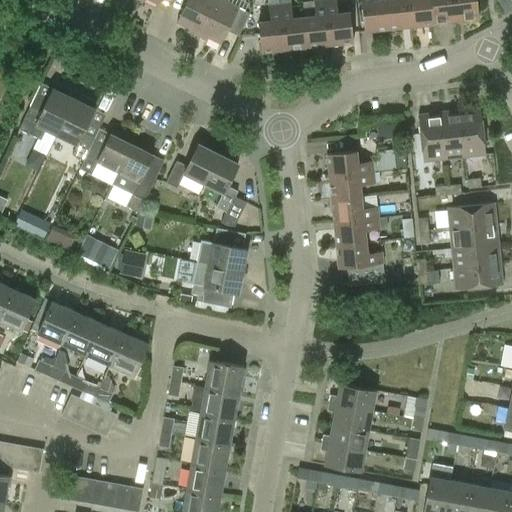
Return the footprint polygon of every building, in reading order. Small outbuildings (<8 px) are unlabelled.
[(188,32),(198,36),(215,0),(187,0),(176,22),(189,29),(188,32)] [(249,14),(221,0),(215,0),(198,36),(206,40),(207,38),(220,44),(227,31),(238,36),(249,14)] [(267,0),(268,7),(269,21),(257,22),(261,52),(284,50),(279,5),(278,0),(267,0)] [(279,0),(280,5),(279,5),(284,50),(306,47),(303,17),(292,19),(289,0),(279,0)] [(326,0),(324,1),(329,45),(352,42),(349,13),(337,14),(335,0),(326,0)] [(360,0),(364,32),(387,29),(383,0),(378,0),(372,1),(372,0),(360,0)] [(383,0),(387,29),(409,27),(405,0),(383,0)] [(405,0),(409,27),(432,24),(429,0),(405,0)] [(429,0),(432,24),(455,22),(452,0),(429,0)] [(452,0),(455,22),(478,19),(476,0),(452,0)] [(314,16),(303,17),(306,47),(329,45),(324,1),(313,2),(314,16)] [(60,85),(55,90),(52,89),(41,112),(29,107),(19,127),(41,139),(46,128),(56,134),(73,99),(70,97),(71,89),(60,85)] [(77,101),(73,99),(56,134),(76,144),(71,154),(82,160),(94,138),(83,133),(94,109),(91,108),(92,100),(82,94),(77,101)] [(480,108),(459,110),(464,157),(485,155),(480,108)] [(444,160),(464,157),(459,110),(438,113),(444,160)] [(423,162),(444,160),(438,113),(417,115),(423,162)] [(401,122),(389,123),(391,137),(403,136),(401,122)] [(79,169),(111,185),(131,145),(110,135),(101,153),(89,148),(79,169)] [(198,195),(204,184),(218,155),(198,144),(187,167),(176,161),(165,183),(176,188),(178,185),(198,195)] [(138,212),(144,201),(154,179),(143,174),(152,155),(131,145),(111,185),(132,195),(126,207),(138,212)] [(24,164),(38,170),(44,155),(31,149),(24,164)] [(326,154),(328,177),(373,172),(372,161),(357,163),(356,151),(326,154)] [(403,151),(392,152),(394,170),(405,169),(403,151)] [(218,155),(204,184),(222,193),(215,208),(226,213),(221,223),(226,226),(234,227),(246,204),(234,198),(237,192),(226,186),(237,164),(218,155)] [(379,172),(373,172),(328,177),(331,200),(360,197),(359,186),(374,184),(374,182),(380,182),(379,172)] [(467,179),(468,189),(481,188),(480,177),(467,179)] [(460,184),(447,185),(448,195),(460,194),(460,184)] [(447,185),(444,186),(434,187),(434,188),(436,197),(448,195),(447,185)] [(362,208),(360,197),(331,200),(333,223),(378,218),(376,207),(362,208)] [(447,207),(449,228),(496,223),(493,203),(447,207)] [(135,226),(150,229),(152,216),(137,213),(135,226)] [(32,215),(26,230),(43,238),(50,223),(32,215)] [(379,229),(378,218),(333,223),(335,245),(365,242),(364,231),(379,229)] [(417,219),(418,231),(428,230),(427,218),(417,219)] [(449,228),(451,249),(498,244),(496,223),(449,228)] [(53,225),(47,238),(58,243),(64,229),(53,225)] [(201,241),(196,262),(242,271),(246,249),(241,248),(244,234),(215,228),(212,243),(201,241)] [(430,243),(428,230),(418,231),(420,244),(430,243)] [(116,249),(88,235),(78,255),(106,268),(116,249)] [(335,245),(338,269),(347,268),(348,280),(384,277),(381,252),(366,254),(365,242),(335,245)] [(500,264),(498,244),(451,249),(453,269),(500,264)] [(124,250),(119,274),(139,279),(144,254),(124,250)] [(415,260),(417,272),(426,271),(429,270),(428,259),(415,260)] [(192,285),(191,294),(202,296),(201,302),(229,308),(232,292),(237,293),(242,271),(196,262),(191,285),(192,285)] [(502,285),(500,264),(453,269),(455,290),(502,285)] [(427,278),(426,271),(417,272),(417,279),(427,278)] [(0,310),(10,289),(0,284),(0,310)] [(34,300),(10,289),(0,310),(0,321),(20,330),(34,300)] [(36,332),(60,343),(74,313),(50,302),(36,332)] [(98,323),(74,313),(60,343),(84,354),(98,323)] [(121,334),(98,323),(84,354),(108,364),(121,334)] [(146,345),(121,334),(108,364),(132,375),(146,345)] [(33,370),(46,376),(51,366),(38,360),(33,370)] [(207,361),(202,387),(236,393),(240,367),(207,361)] [(65,372),(51,366),(46,376),(61,382),(65,372)] [(171,366),(169,380),(180,382),(183,368),(171,366)] [(178,397),(180,382),(169,380),(166,395),(178,397)] [(82,392),(93,397),(98,386),(86,381),(82,392)] [(329,395),(328,403),(372,411),(376,391),(339,383),(336,396),(329,395)] [(113,393),(98,386),(93,397),(108,403),(113,393)] [(202,387),(198,413),(231,419),(236,393),(202,387)] [(60,417),(71,421),(81,399),(70,394),(60,417)] [(416,397),(412,419),(423,421),(427,399),(416,397)] [(71,421),(82,426),(92,404),(81,399),(71,421)] [(333,412),(331,424),(368,431),(372,411),(328,403),(326,411),(333,412)] [(103,409),(92,404),(82,426),(93,431),(103,409)] [(116,415),(103,409),(93,431),(106,437),(116,415)] [(198,413),(193,438),(227,444),(231,419),(198,413)] [(162,417),(159,432),(171,434),(173,419),(162,417)] [(421,431),(423,421),(412,419),(410,429),(421,431)] [(322,434),(321,442),(364,451),(368,431),(331,424),(329,436),(322,434)] [(455,451),(458,435),(447,433),(427,430),(425,439),(446,443),(445,453),(454,455),(455,451)] [(168,449),(171,434),(159,432),(157,447),(168,449)] [(478,438),(458,435),(455,451),(467,453),(467,447),(476,449),(478,438)] [(405,457),(405,459),(415,461),(419,439),(409,437),(408,446),(400,445),(398,455),(405,457)] [(222,470),(227,444),(193,438),(189,464),(222,470)] [(498,442),(478,438),(476,449),(496,453),(498,442)] [(360,472),(364,451),(321,442),(319,450),(326,451),(323,465),(360,472)] [(511,444),(498,442),(496,453),(495,461),(504,462),(505,454),(511,455),(511,444)] [(2,466),(14,469),(18,445),(6,443),(2,466)] [(30,447),(18,445),(14,469),(25,471),(30,447)] [(42,449),(30,447),(25,471),(38,473),(42,449)] [(413,471),(415,461),(405,459),(403,469),(413,471)] [(189,464),(184,489),(218,495),(222,470),(189,464)] [(153,468),(150,483),(162,485),(164,470),(153,468)] [(296,479),(317,483),(319,472),(298,468),(296,479)] [(328,486),(336,488),(339,476),(319,472),(317,483),(328,485),(328,486)] [(65,500),(78,502),(83,478),(70,475),(65,500)] [(346,488),(357,490),(359,479),(339,476),(336,488),(345,489),(346,488)] [(443,511),(450,481),(429,477),(422,511),(443,511)] [(95,480),(83,478),(78,502),(90,504),(95,480)] [(370,481),(359,479),(357,490),(367,493),(370,481)] [(483,479),(482,487),(470,484),(464,511),(484,511),(490,488),(491,480),(483,479)] [(106,482),(95,480),(90,504),(102,506),(106,482)] [(464,511),(470,484),(450,481),(443,511),(464,511)] [(102,506),(113,508),(118,484),(106,482),(102,506)] [(159,500),(162,485),(150,483),(148,497),(159,500)] [(130,486),(118,484),(113,508),(125,510),(130,486)] [(385,495),(396,497),(398,487),(387,485),(385,495)] [(138,511),(143,489),(130,486),(125,510),(135,511),(138,511)] [(418,490),(398,487),(396,497),(415,501),(418,490)] [(505,511),(509,492),(490,488),(484,511),(505,511)] [(214,511),(218,495),(184,489),(180,511),(214,511)]
